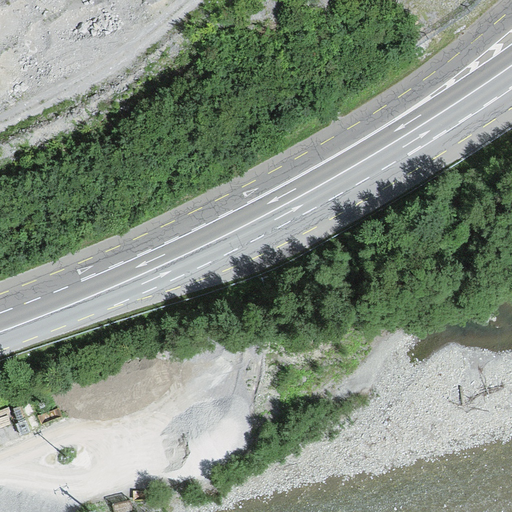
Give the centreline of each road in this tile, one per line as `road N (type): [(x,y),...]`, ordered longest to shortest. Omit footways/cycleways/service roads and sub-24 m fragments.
road 1 (primary): [(511,10),(363,122),(256,219)]
road 2 (primary): [(499,73),(256,219)]
road 3 (primary): [(256,219),(0,331)]
